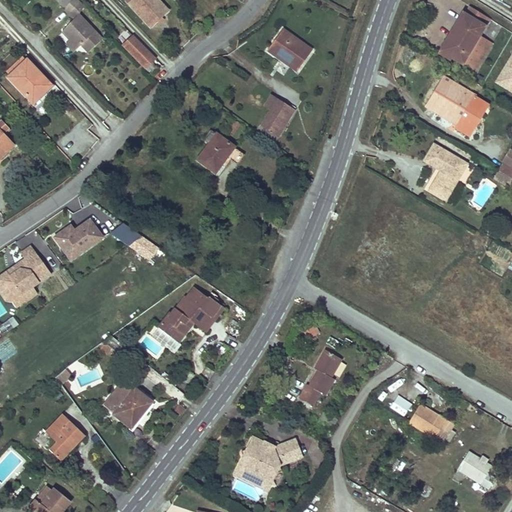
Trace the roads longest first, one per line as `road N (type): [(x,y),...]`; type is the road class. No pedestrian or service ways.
road 1 (residential): [(0,238),(68,192),(186,64),(259,0)]
road 2 (tertiary): [(388,0),(291,283)]
road 3 (tertiary): [(291,283),(257,344),(132,511)]
road 4 (residential): [(511,413),(291,283)]
